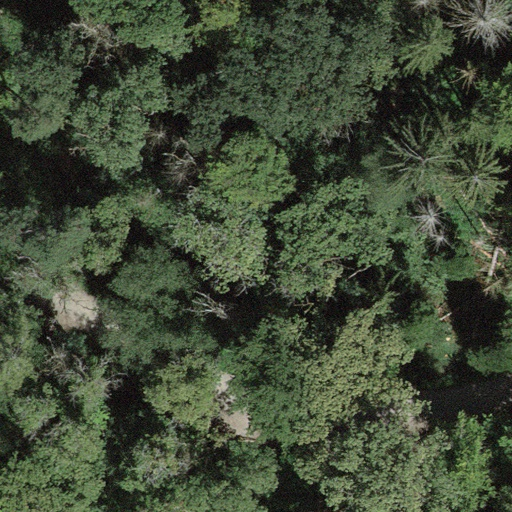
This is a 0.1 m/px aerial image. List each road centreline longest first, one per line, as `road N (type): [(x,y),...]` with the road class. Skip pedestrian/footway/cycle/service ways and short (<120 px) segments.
road 1 (track): [(26,276),(150,362),(256,397),(363,408)]
road 2 (track): [(363,408),(476,402),(511,389)]
